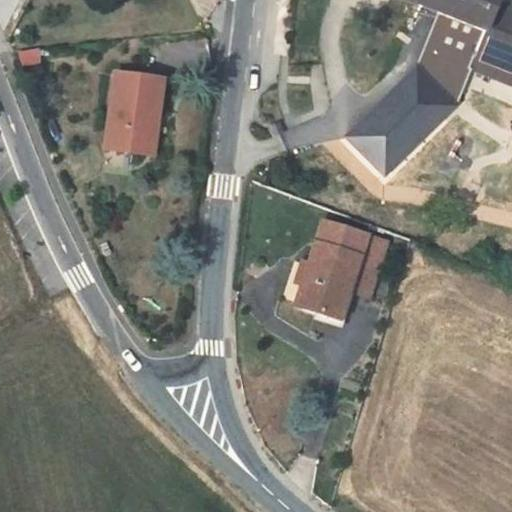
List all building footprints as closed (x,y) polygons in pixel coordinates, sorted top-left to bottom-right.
[(404,0),(402,5),(437,19),(442,7),(425,0),(404,0)] [(425,0),(442,7),(437,19),(430,36),(464,49),(474,74),(511,87),(511,13),(483,1),(483,0),(425,0)] [(511,0),(483,0),(483,1),(511,13),(511,0)] [(463,108),(474,74),(464,49),(430,36),(418,64),(346,138),(383,182),(463,108)] [(165,76),(118,70),(103,152),(156,157),(161,116),(165,76)] [(332,192),(318,236),(312,257),(304,280),(347,293),(356,262),(365,235),(386,240),(395,211),(332,192)] [(305,255),(312,257),(318,236),(311,233),(305,255)] [(378,269),(386,240),(365,235),(356,262),(378,269)]
